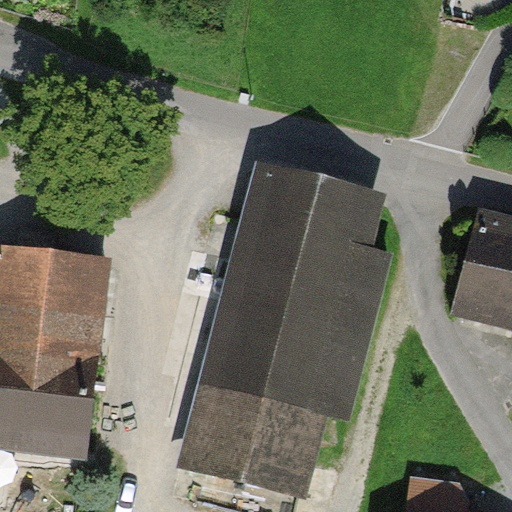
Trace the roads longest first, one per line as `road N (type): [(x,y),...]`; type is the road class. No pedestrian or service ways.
road 1 (unclassified): [(0,61),(444,180)]
road 2 (unclassified): [(511,452),(434,346),(422,302),(444,180)]
